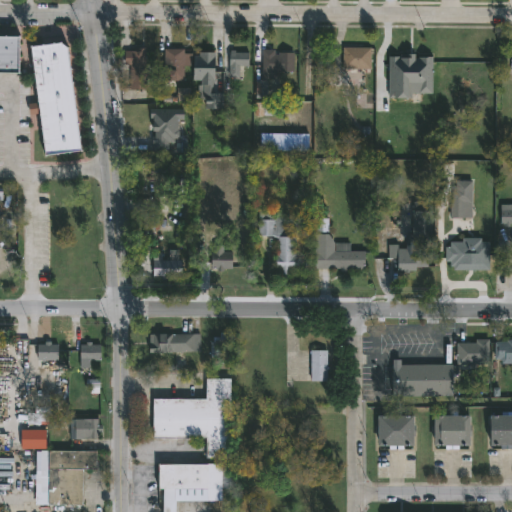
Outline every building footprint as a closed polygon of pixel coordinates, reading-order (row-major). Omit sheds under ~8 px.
[(0,39),(0,78),(27,78),(27,39),(0,39)] [(35,51),(50,161),(86,156),(72,53),(64,48),(35,51)] [(370,71),(342,71),(342,49),(370,49),(370,71)] [(146,91),(127,91),(126,51),(146,51),(146,91)] [(163,83),(163,51),(184,51),(184,83),(163,83)] [(229,69),(229,53),(248,53),(248,69),(229,69)] [(262,53),(293,53),(293,73),(276,73),(276,79),(262,79),(262,53)] [(194,82),(194,54),(215,54),(215,101),(203,101),(203,82),(194,82)] [(423,79),(445,79),(445,57),(423,57),(423,79)] [(387,100),(387,58),(432,58),(432,92),(412,92),(412,100),(387,100)] [(156,148),(131,148),(131,130),(156,130),(156,148)] [(260,152),(260,136),(306,136),(306,152),(260,152)] [(470,204),(454,204),(454,194),(461,194),(461,190),(470,190),(470,204)] [(511,225),(500,225),(500,206),(511,206),(511,225)] [(412,214),(429,214),(429,242),(412,242),(412,214)] [(276,238),(257,238),(257,215),(294,215),(294,260),(305,260),(305,274),(276,274),(276,238)] [(488,240),(488,271),(448,271),(448,240),(488,240)] [(364,272),(333,272),(333,246),(343,246),(343,252),(364,252),(364,272)] [(388,260),(388,248),(427,248),(427,272),(396,272),(396,260),(388,260)] [(0,254),(12,254),(12,269),(0,269),(0,254)] [(152,278),(152,254),(180,254),(180,278),(152,278)] [(231,271),(211,272),(210,255),(230,254),(231,271)] [(231,340),(214,335),(209,357),(225,361),(231,340)] [(148,355),(199,355),(199,336),(148,336),(148,355)] [(494,342),(511,342),(511,367),(494,367),(494,342)] [(456,366),(456,343),(487,343),(487,366),(456,366)] [(58,362),(58,346),(38,346),(38,362),(58,362)] [(101,347),(80,347),(80,375),(90,375),(90,363),(101,363),(101,347)] [(326,351),(326,381),(310,381),(310,351),(326,351)] [(452,397),(391,397),(391,367),(452,367),(452,397)] [(229,382),(229,461),(206,461),(206,440),(153,440),(153,402),(206,402),(206,382),(229,382)] [(412,448),(377,448),(377,418),(412,418),(412,448)] [(468,418),(468,448),(434,448),(434,418),(468,418)] [(511,447),(490,447),(490,418),(511,418),(511,447)] [(327,438),(309,436),(310,419),(329,421),(327,438)] [(70,421),(70,441),(98,441),(98,421),(70,421)] [(97,454),(48,454),(48,426),(28,426),(27,452),(41,453),(40,473),(35,473),(35,508),(82,509),(82,471),(96,472),(97,454)] [(220,466),(158,466),(158,491),(163,491),(163,511),(175,511),(175,503),(221,503),(220,466)] [(333,479),(333,501),(308,501),(308,479),(333,479)]
